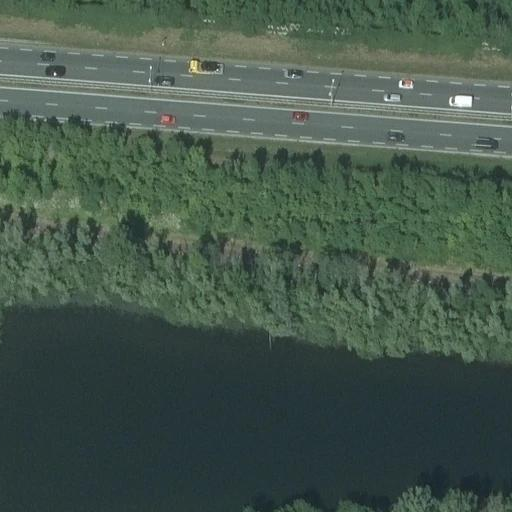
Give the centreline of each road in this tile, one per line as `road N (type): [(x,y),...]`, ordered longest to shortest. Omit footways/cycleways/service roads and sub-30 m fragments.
road 1 (trunk): [(0,103),(511,144)]
road 2 (trunk): [(511,103),(0,63)]
